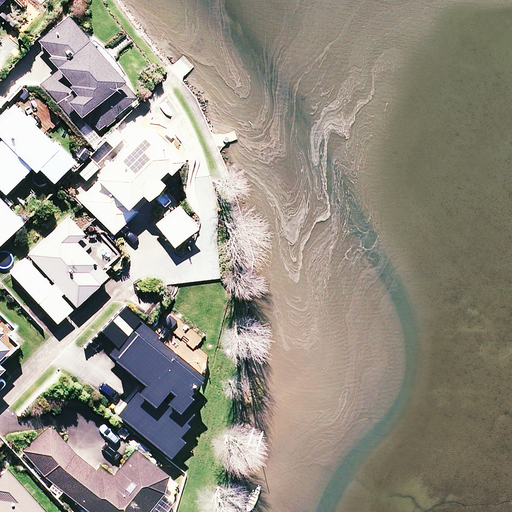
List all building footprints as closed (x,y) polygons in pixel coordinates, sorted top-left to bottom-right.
[(139,95),(68,16),(37,44),(60,70),(41,87),(80,131),(90,122),(98,132),(139,95)] [(74,160),(13,104),(0,118),(0,187),(6,193),(34,163),(54,181),(74,160)] [(184,161),(148,125),(95,178),(98,180),(79,199),(114,234),(136,212),(129,205),(142,192),(147,198),(184,161)] [(44,180),(33,189),(45,204),(56,194),(44,180)] [(0,243),(23,222),(0,198),(0,243)] [(61,294),(73,308),(108,275),(104,270),(77,242),(85,234),(68,217),(26,257),(52,284),(54,281),(64,292),(61,294)] [(52,284),(26,257),(10,271),(58,322),(73,308),(61,294),(64,292),(54,281),(52,284)] [(153,332),(123,307),(102,333),(118,346),(111,355),(144,382),(119,414),(170,456),(184,439),(176,432),(214,385),(184,360),(202,338),(169,312),(153,332)] [(0,372),(5,367),(0,362),(0,359),(15,345),(0,330),(0,372)] [(108,479),(48,428),(24,455),(89,511),(164,511),(172,504),(158,493),(171,478),(135,447),(108,479)] [(45,511),(6,469),(0,474),(0,511),(45,511)]
